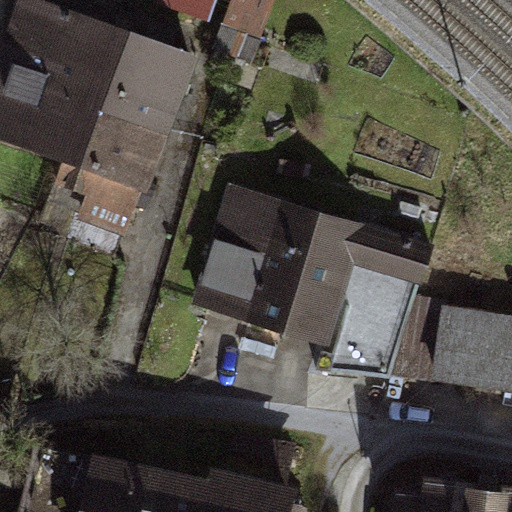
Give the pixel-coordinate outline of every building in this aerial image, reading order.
[(197,62),(34,0),(18,0),(0,49),(0,142),(66,168),(49,213),(128,243),(197,62)] [(216,0),(155,0),(153,8),(209,25),(216,0)] [(437,247),(226,188),(192,310),(333,349),(355,269),(426,288),(437,247)] [(511,315),(442,306),(433,379),(511,389),(511,315)] [(301,511),(307,482),(91,443),(78,511),(301,511)] [(511,511),(511,502),(394,487),(390,511),(511,511)]
